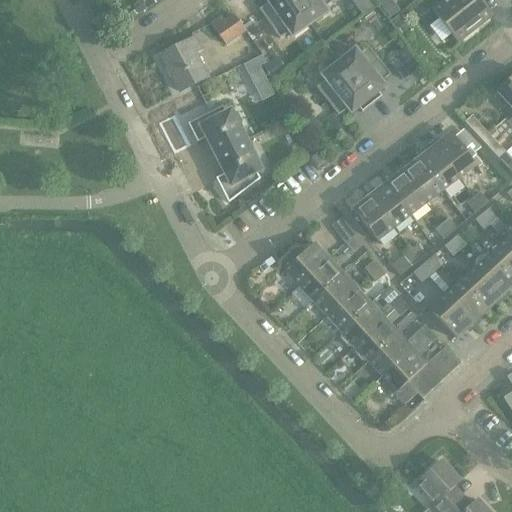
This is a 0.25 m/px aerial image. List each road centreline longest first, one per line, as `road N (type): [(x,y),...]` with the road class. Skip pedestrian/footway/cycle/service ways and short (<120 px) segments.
road 1 (residential): [(211,278),(511,39)]
road 2 (residential): [(437,413),(399,450),(371,449),(211,278)]
road 3 (unclassified): [(0,202),(92,201),(161,178)]
road 4 (residential): [(161,178),(102,65)]
